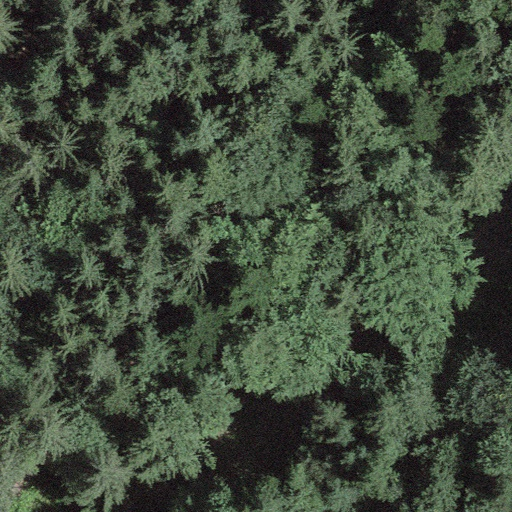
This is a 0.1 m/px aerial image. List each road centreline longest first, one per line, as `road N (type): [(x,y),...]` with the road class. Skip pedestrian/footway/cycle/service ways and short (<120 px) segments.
road 1 (track): [(256,408),(460,271),(511,216)]
road 2 (track): [(391,511),(428,390),(499,234)]
